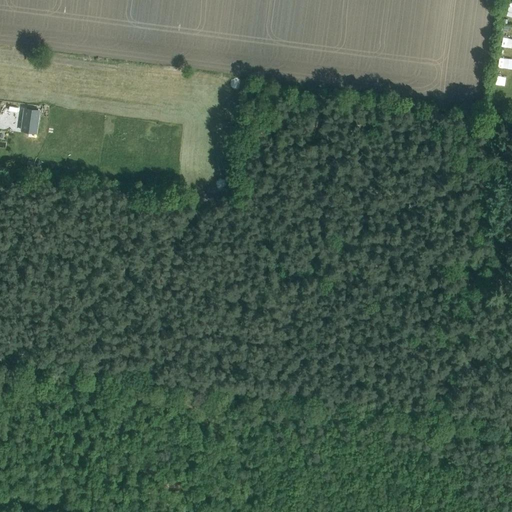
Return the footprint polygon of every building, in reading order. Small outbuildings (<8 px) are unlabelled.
[(501,44),(511,46),(511,36),(503,35),(501,44)] [(30,59),(28,70),(36,71),(36,76),(55,79),(57,61),(38,59),(38,60),(30,59)] [(73,59),(71,73),(105,77),(107,63),(73,59)] [(0,94),(2,95),(1,99),(56,107),(58,89),(0,81),(0,94)] [(503,102),(511,102),(511,93),(504,93),(503,102)] [(24,107),(20,131),(34,133),(37,109),(24,107)]
